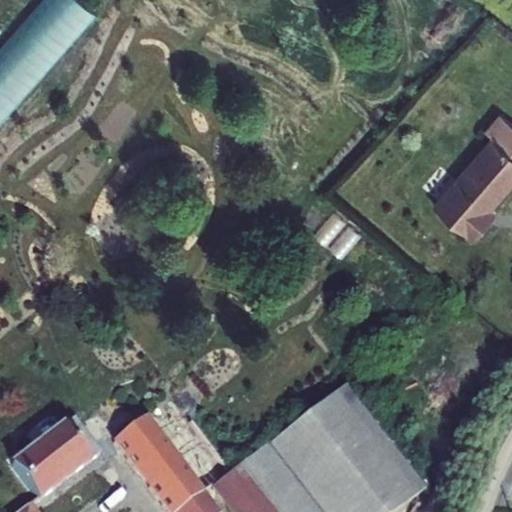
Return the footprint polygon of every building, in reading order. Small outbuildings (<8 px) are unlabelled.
[(0,118),(96,9),(86,0),(38,0),(0,44),(0,118)] [(491,137),(511,155),(511,123),(500,114),(484,132),(491,137)] [(481,216),(511,180),(511,155),(491,137),(432,206),(472,240),(488,222),(481,216)] [(230,475),(211,489),(228,511),(395,511),(425,490),(345,387),(230,475)] [(61,427),(89,463),(101,454),(73,418),(61,427)] [(215,511),(203,496),(164,446),(145,421),(114,445),(165,511),(215,511)] [(203,496),(211,489),(230,475),(192,425),(164,446),(203,496)] [(38,503),(89,463),(61,427),(10,466),(38,503)]
